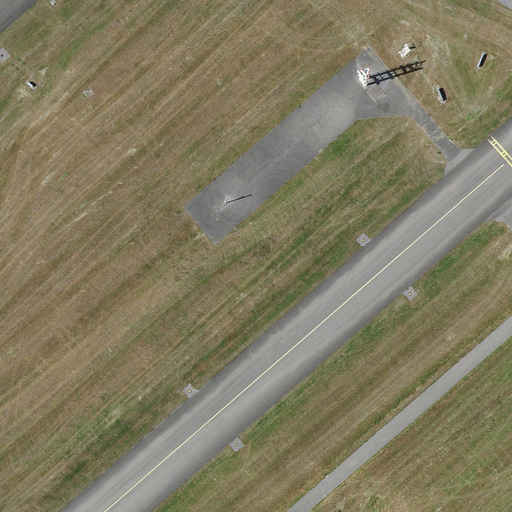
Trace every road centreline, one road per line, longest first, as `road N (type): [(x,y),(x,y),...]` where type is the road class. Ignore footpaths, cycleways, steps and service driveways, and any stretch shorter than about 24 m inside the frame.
road 1 (track): [(511,219),(408,102),(337,102),(211,214)]
road 2 (track): [(511,325),(297,511)]
